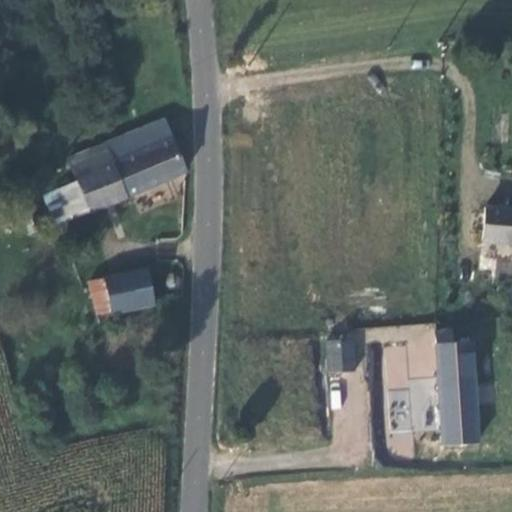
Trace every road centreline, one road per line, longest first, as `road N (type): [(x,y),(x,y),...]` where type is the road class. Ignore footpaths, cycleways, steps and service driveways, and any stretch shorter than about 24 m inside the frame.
road 1 (tertiary): [(195,511),(208,241),(199,0)]
road 2 (unknown): [(197,468),(450,468)]
